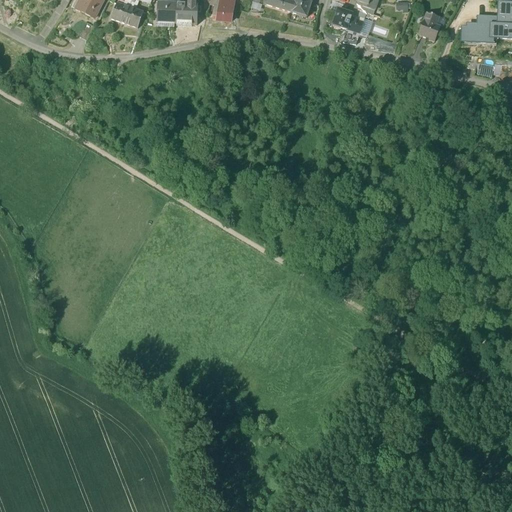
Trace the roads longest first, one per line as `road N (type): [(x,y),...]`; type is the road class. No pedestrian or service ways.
road 1 (track): [(511,398),(0,91)]
road 2 (residential): [(511,92),(341,50),(246,37),(92,57),(0,24)]
